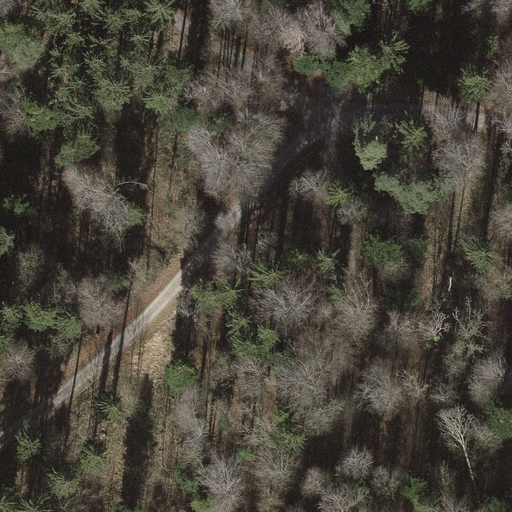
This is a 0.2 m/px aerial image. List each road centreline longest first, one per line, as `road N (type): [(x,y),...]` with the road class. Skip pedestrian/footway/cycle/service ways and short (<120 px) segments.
road 1 (track): [(0,436),(131,335),(272,167),(325,124),(389,104),(511,126)]
road 2 (track): [(325,124),(277,83),(170,20),(155,0)]
